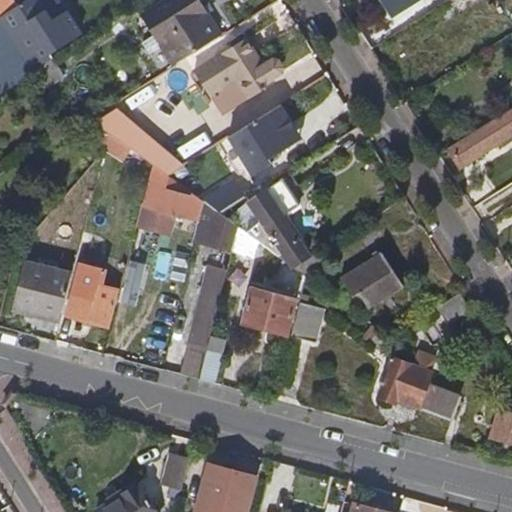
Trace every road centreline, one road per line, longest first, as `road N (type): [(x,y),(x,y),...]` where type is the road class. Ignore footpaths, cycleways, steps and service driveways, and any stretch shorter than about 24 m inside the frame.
road 1 (residential): [(0,356),(511,494)]
road 2 (residential): [(310,0),(511,321)]
